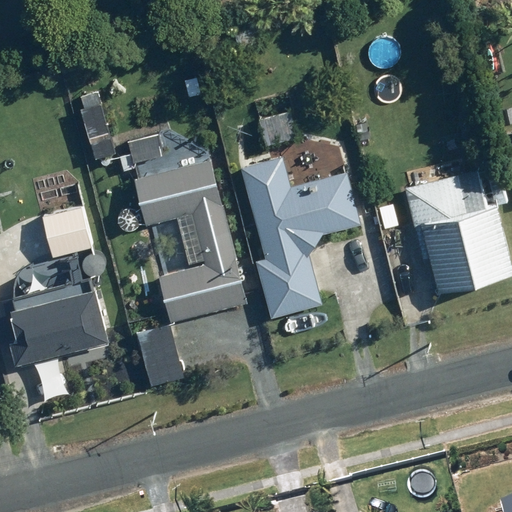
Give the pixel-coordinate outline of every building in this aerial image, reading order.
[(240,45),(265,38),(262,22),(236,28),(240,45)] [(83,106),(96,155),(115,149),(98,89),(79,95),(81,102),(89,100),(90,104),(83,106)] [(293,109),(261,117),(267,142),(300,134),(293,109)] [(161,131),(131,138),(134,151),(122,153),(125,168),(137,165),(136,160),(165,154),(161,131)] [(258,259),(274,315),(324,300),(311,253),(324,232),(363,221),(348,168),(293,184),(284,152),(244,163),(248,176),(246,177),(269,256),(258,259)] [(173,319),(249,300),(246,292),(260,289),(256,277),(244,281),(212,157),(136,176),(148,222),(180,214),(191,259),(206,256),(207,262),(162,274),(173,319)] [(509,198),(500,165),(490,168),(499,202),(509,198)] [(408,185),(424,256),(433,254),(441,288),(511,271),(511,258),(499,202),(488,205),(480,169),(408,185)] [(102,240),(97,214),(74,218),(80,245),(102,240)] [(149,244),(141,242),(134,245),(131,252),(133,259),(141,262),(148,259),(151,252),(149,244)] [(107,285),(23,306),(30,334),(22,336),(27,360),(121,336),(107,285)] [(130,320),(163,311),(158,292),(125,301),(130,320)] [(139,330),(153,383),(186,374),(173,321),(139,330)] [(511,511),(511,502),(499,506),(500,511),(511,511)]
